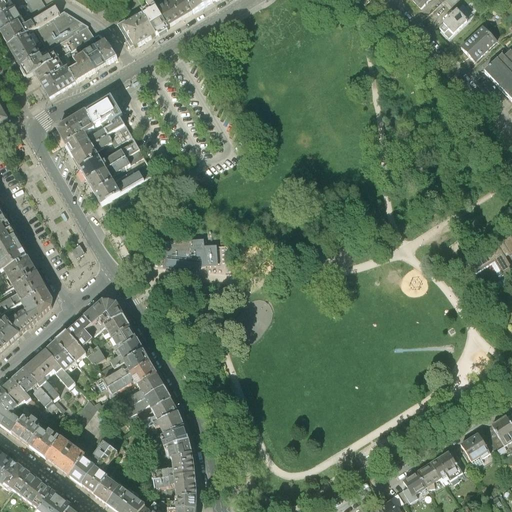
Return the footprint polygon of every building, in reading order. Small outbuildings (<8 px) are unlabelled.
[(0,0),(0,18),(13,10),(7,0),(0,0)] [(7,0),(13,10),(15,9),(27,2),(28,1),(27,0),(7,0)] [(27,2),(35,15),(45,9),(39,0),(27,0),(28,1),(27,2)] [(184,0),(175,0),(157,11),(169,30),(181,23),(194,15),(184,0)] [(184,0),(194,15),(209,7),(215,3),(212,0),(184,0)] [(357,0),(365,8),(369,4),(365,0),(357,0)] [(433,0),(411,0),(422,11),(433,0)] [(15,9),(23,22),(35,15),(27,2),(15,9)] [(23,22),(1,35),(8,47),(28,36),(60,17),(59,16),(60,16),(53,4),(45,9),(35,15),(23,22)] [(142,11),(144,15),(157,37),(159,36),(160,38),(164,36),(169,33),(169,30),(157,11),(153,4),(142,11)] [(13,10),(0,18),(0,33),(1,35),(23,22),(15,9),(13,10)] [(457,10),(442,24),(453,36),(468,22),(457,10)] [(60,17),(28,36),(41,57),(52,51),(66,42),(88,29),(88,28),(64,13),(60,16),(59,16),(60,17)] [(134,47),(136,50),(152,40),(157,37),(144,15),(139,18),(138,16),(129,22),(128,19),(117,25),(131,48),(134,47)] [(66,42),(72,53),(79,49),(90,43),(95,39),(94,39),(88,30),(89,29),(88,29),(66,42)] [(494,42),(481,30),(461,50),(473,62),(494,42)] [(28,36),(8,47),(15,59),(21,69),(41,57),(28,36)] [(95,39),(90,43),(93,48),(107,67),(117,61),(105,45),(103,42),(102,42),(99,36),(95,39)] [(52,51),(55,56),(58,62),(70,55),(72,53),(66,42),(52,51)] [(90,43),(79,49),(85,57),(92,53),(90,50),(93,48),(90,43)] [(107,67),(93,48),(90,50),(92,53),(85,57),(96,73),(101,70),(107,67)] [(483,73),(511,102),(511,52),(510,50),(505,56),(503,53),(483,73)] [(72,60),(70,55),(58,62),(64,72),(68,70),(76,65),(72,60)] [(41,57),(21,69),(24,75),(27,80),(36,75),(58,62),(55,56),(44,63),(41,57)] [(76,65),(79,70),(71,75),(70,75),(76,85),(87,79),(96,73),(85,57),(80,60),(79,58),(78,56),(72,60),(76,65)] [(58,62),(36,75),(39,81),(42,85),(64,72),(58,62)] [(64,72),(42,85),(46,93),(50,100),(70,89),(76,85),(70,75),(71,75),(70,74),(68,70),(64,72)] [(101,126),(104,132),(105,132),(108,138),(109,138),(125,128),(120,120),(123,119),(111,99),(86,114),(95,129),(101,126)] [(62,140),(66,147),(85,136),(96,130),(95,129),(86,114),(85,114),(57,131),(62,140)] [(125,128),(109,138),(112,144),(112,145),(115,150),(133,140),(126,127),(125,128)] [(72,157),(73,159),(109,138),(108,138),(105,132),(104,132),(88,142),(85,136),(66,147),(71,155),(72,157)] [(76,163),(80,171),(99,160),(96,154),(112,145),(112,144),(109,138),(73,159),(74,161),(76,163)] [(86,181),(87,183),(139,152),(135,145),(105,163),(105,164),(106,166),(104,167),(99,160),(80,171),(86,181)] [(89,186),(94,195),(113,184),(109,177),(112,175),(113,177),(114,177),(143,159),(139,152),(87,183),(89,186)] [(99,203),(102,208),(154,177),(149,169),(124,185),(123,186),(125,188),(118,192),(113,184),(94,195),(96,197),(99,203)] [(15,234),(0,206),(0,277),(5,274),(29,260),(26,254),(15,234)] [(497,245),(506,259),(511,254),(511,238),(511,236),(497,245)] [(161,244),(163,270),(177,270),(206,268),(220,267),(218,248),(204,249),(204,241),(161,244)] [(511,274),(511,269),(506,259),(497,245),(462,266),(469,279),(495,263),(505,279),(511,274)] [(77,259),(84,255),(80,247),(72,252),(77,259)] [(29,260),(5,274),(14,291),(38,275),(33,267),(29,260)] [(38,275),(14,291),(18,299),(0,310),(0,313),(5,320),(22,308),(46,291),(45,289),(38,275)] [(25,314),(9,325),(22,340),(39,324),(56,309),(46,291),(22,308),(25,314)] [(101,322),(105,328),(123,318),(121,315),(116,306),(109,305),(103,304),(85,320),(92,329),(101,322)] [(123,318),(105,328),(107,333),(102,336),(104,340),(110,337),(112,340),(130,330),(128,327),(123,318)] [(0,356),(2,358),(4,356),(10,350),(22,340),(9,325),(5,320),(0,326),(0,325),(0,356)] [(72,331),(68,335),(82,351),(88,346),(92,342),(85,334),(92,329),(85,320),(76,328),(72,331)] [(131,332),(130,330),(112,340),(118,352),(137,341),(131,332)] [(59,343),(57,344),(76,365),(86,357),(82,351),(68,335),(59,343)] [(141,349),(137,341),(118,352),(114,355),(116,358),(120,355),(122,359),(120,360),(118,360),(111,364),(114,370),(124,365),(143,353),(141,349)] [(49,352),(47,353),(65,375),(76,365),(57,344),(49,352)] [(105,360),(98,348),(93,352),(88,346),(82,351),(86,357),(95,367),(105,360)] [(35,364),(25,373),(53,404),(59,399),(45,382),(54,374),(69,391),(75,385),(65,375),(47,353),(35,364)] [(143,353),(124,365),(128,371),(125,373),(124,371),(123,372),(103,383),(107,390),(150,365),(149,362),(143,353)] [(150,365),(107,390),(112,398),(131,386),(131,384),(131,383),(133,381),(137,388),(138,388),(157,377),(151,367),(150,365)] [(23,375),(14,383),(27,398),(34,392),(36,394),(34,395),(35,397),(47,410),(53,404),(25,373),(23,375)] [(157,377),(138,388),(143,397),(141,398),(140,395),(128,402),(131,408),(164,389),(162,386),(157,377)] [(10,386),(3,392),(20,413),(25,408),(33,418),(40,412),(27,398),(14,383),(12,385),(10,386)] [(165,391),(164,389),(131,408),(125,412),(130,419),(147,408),(146,406),(148,405),(152,412),(171,401),(165,391)] [(1,394),(0,394),(0,427),(12,436),(21,424),(14,419),(21,413),(20,413),(3,392),(1,394)] [(171,401),(152,412),(156,420),(153,421),(151,420),(144,424),(146,430),(178,414),(172,404),(171,401)] [(97,411),(89,402),(70,429),(79,436),(97,411)] [(178,414),(146,430),(149,436),(157,432),(157,430),(160,429),(164,436),(184,428),(183,426),(179,417),(178,414)] [(511,425),(507,418),(491,428),(506,451),(511,446),(511,425)] [(21,424),(12,436),(22,443),(29,449),(41,432),(36,428),(38,425),(33,421),(30,424),(24,420),(21,424)] [(184,428),(164,436),(166,443),(163,445),(164,450),(188,442),(187,439),(184,428)] [(46,461),(58,445),(54,442),(55,440),(53,439),(55,437),(49,433),(47,437),(41,432),(29,449),(38,456),(46,461)] [(74,434),(66,444),(81,454),(88,444),(74,434)] [(493,455),(480,435),(459,448),(472,468),(493,455)] [(58,445),(46,461),(63,474),(68,477),(70,479),(84,461),(86,458),(83,456),(81,454),(66,444),(61,440),(58,445)] [(173,460),(192,455),(189,445),(188,442),(164,450),(166,455),(169,454),(171,461),(173,460)] [(84,461),(70,479),(81,487),(82,488),(96,469),(111,449),(104,444),(90,463),(92,465),(91,467),(84,461)] [(96,469),(82,488),(84,490),(95,497),(107,480),(108,479),(101,474),(102,472),(104,474),(118,455),(111,449),(96,469)] [(0,481),(13,464),(0,455),(0,481)] [(192,455),(173,460),(174,472),(170,472),(153,474),(154,483),(195,476),(195,474),(192,455)] [(462,475),(450,455),(430,467),(442,485),(443,487),(462,475)] [(13,464),(0,481),(0,486),(4,489),(6,487),(15,494),(28,476),(24,473),(13,464)] [(442,485),(430,467),(418,474),(430,493),(442,485)] [(430,493),(418,474),(399,485),(411,504),(430,493)] [(40,485),(28,476),(15,494),(39,511),(40,511),(53,495),(40,485)] [(177,499),(178,499),(197,498),(195,480),(195,476),(154,483),(155,491),(172,488),(173,488),(176,487),(177,499)] [(107,480),(95,497),(106,506),(108,507),(120,490),(107,480)] [(121,490),(120,490),(108,507),(114,511),(141,511),(144,509),(145,508),(121,490)] [(57,497),(53,495),(40,511),(70,511),(72,509),(70,508),(57,497)] [(197,508),(197,498),(178,499),(178,503),(175,503),(175,504),(168,503),(168,505),(169,505),(168,510),(197,511),(197,508)] [(156,511),(160,508),(159,507),(154,503),(150,509),(150,510),(151,511),(150,511),(149,511),(144,509),(141,511),(156,511)] [(160,508),(156,511),(163,511),(164,511),(164,503),(160,503),(159,507),(160,508)] [(402,511),(396,503),(386,510),(387,511),(402,511)]
